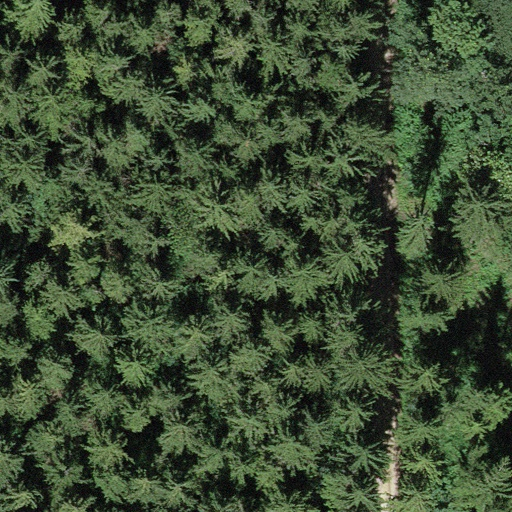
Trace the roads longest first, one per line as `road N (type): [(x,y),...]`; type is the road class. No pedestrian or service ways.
road 1 (track): [(378,511),(378,198),(388,0)]
road 2 (track): [(378,198),(461,281),(511,431)]
